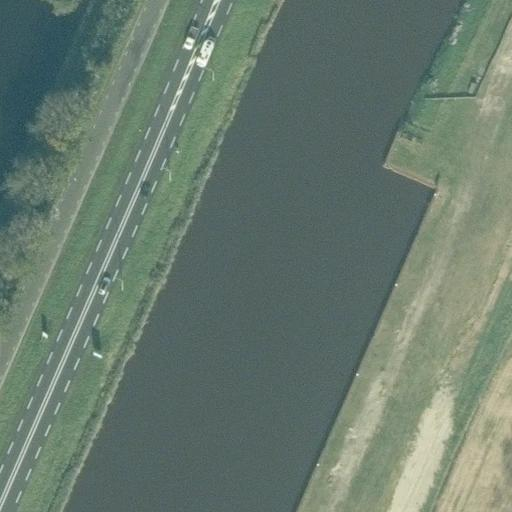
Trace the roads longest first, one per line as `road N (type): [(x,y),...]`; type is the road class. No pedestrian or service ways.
road 1 (primary): [(0,507),(206,30)]
road 2 (unclassified): [(0,369),(157,0)]
